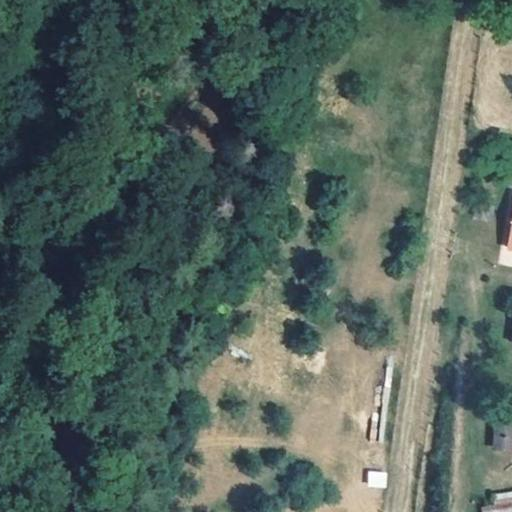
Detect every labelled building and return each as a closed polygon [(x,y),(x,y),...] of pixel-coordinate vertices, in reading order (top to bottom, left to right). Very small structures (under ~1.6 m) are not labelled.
[(511,229),(482,224),(476,252),(511,258),(511,229)] [(503,322),(486,320),(483,349),(501,349),(503,322)] [(494,454),(511,452),(511,422),(491,424),(494,454)] [(366,486),(385,487),(386,471),(366,471),(366,486)] [(511,511),(511,491),(492,493),(493,507),(481,508),(481,511),(511,511)]
